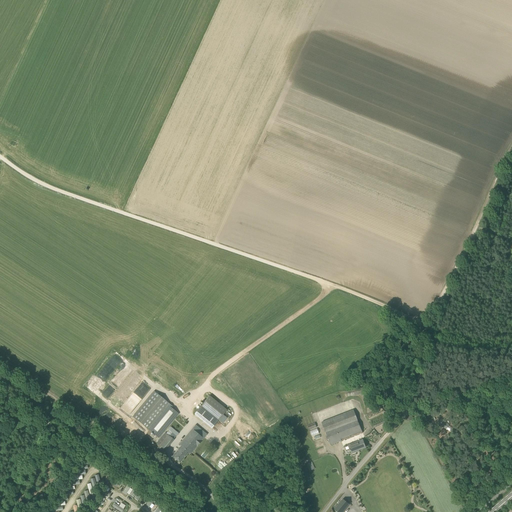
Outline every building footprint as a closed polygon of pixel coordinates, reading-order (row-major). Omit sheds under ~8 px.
[(347,391),(348,397),(369,393),(368,387),(347,391)] [(179,414),(172,408),(172,407),(153,391),(132,417),(135,419),(158,438),(179,414)] [(209,397),(202,405),(194,415),(211,429),(219,419),(226,410),(209,397)] [(354,410),(322,422),(331,445),(363,433),(354,410)] [(180,463),(189,452),(191,454),(207,435),(195,425),(179,444),(181,446),(172,456),(180,463)] [(310,431),(312,436),(319,433),(317,428),(310,431)] [(174,439),(166,433),(165,432),(156,443),(165,450),(174,439)] [(363,440),(348,445),(344,447),(346,451),(350,450),(351,454),(356,452),(356,451),(366,447),(363,440)] [(213,441),(208,447),(211,450),(216,443),(213,441)] [(315,469),(312,462),(306,464),(309,471),(315,469)] [(85,469),(90,468),(89,464),(81,466),(82,470),(76,471),(78,479),(83,478),(83,474),(86,474),(85,469)] [(343,499),(334,509),(337,511),(342,511),(350,504),(343,499)] [(114,502),(112,506),(122,511),(124,509),(114,502)]
